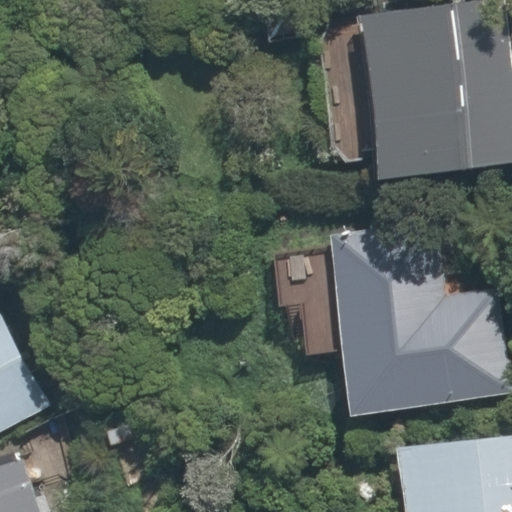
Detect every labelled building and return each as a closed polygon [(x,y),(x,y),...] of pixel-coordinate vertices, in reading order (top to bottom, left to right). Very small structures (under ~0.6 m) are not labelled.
[(318,55),(326,159),(364,156),(366,175),(511,164),(511,67),(505,68),(503,44),(472,46),(468,1),(353,10),(357,52),(318,55)] [(438,268),(387,273),(383,224),(325,229),(342,413),(510,397),(499,282),(440,287),(438,268)] [(0,431),(44,407),(0,328),(0,431)] [(511,511),(511,424),(398,437),(406,511),(511,511)] [(0,511),(44,511),(21,454),(0,462),(0,511)]
